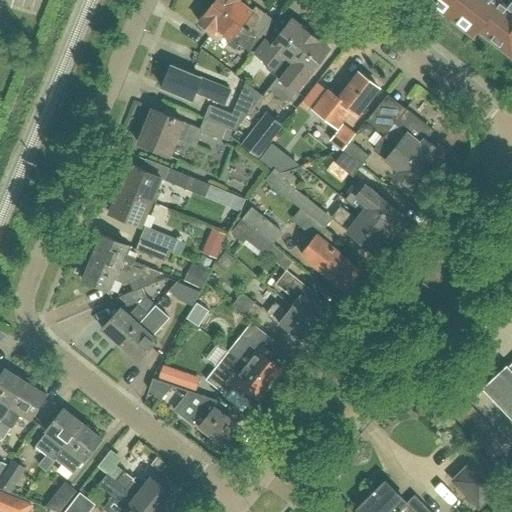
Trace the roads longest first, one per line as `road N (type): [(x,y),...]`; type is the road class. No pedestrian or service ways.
road 1 (residential): [(241,497),(39,346),(24,317),(27,284),(146,0)]
road 2 (unclassified): [(241,497),(511,155)]
road 3 (residential): [(511,129),(345,0)]
